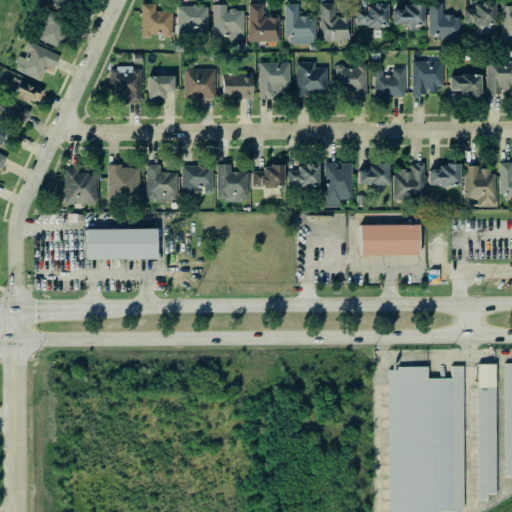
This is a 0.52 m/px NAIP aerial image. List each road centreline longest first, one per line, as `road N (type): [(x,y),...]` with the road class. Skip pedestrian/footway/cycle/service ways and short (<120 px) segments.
road 1 (secondary): [(14,338),(469,335)]
road 2 (residential): [(63,127),(511,128)]
road 3 (secondary): [(511,302),(88,306)]
road 4 (residential): [(13,306),(23,216),(123,0)]
road 5 (tertiary): [(14,511),(13,306)]
